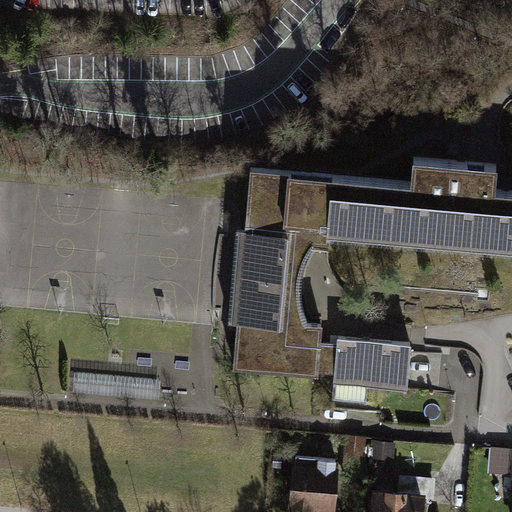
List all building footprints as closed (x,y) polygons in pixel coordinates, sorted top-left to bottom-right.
[(334,372),(337,347),(319,346),(322,323),(280,320),(284,283),(289,223),(330,225),(328,235),(511,251),(511,191),(496,190),(497,168),(487,167),(412,160),(411,183),(248,168),(243,231),(233,230),(229,277),(226,323),(235,324),(232,370),(316,375),(316,371),(334,372)] [(337,347),(334,372),(334,384),(405,390),(410,343),(338,336),(337,347)] [(161,380),(78,374),(76,396),(159,402),(161,380)] [(334,459),(291,457),(288,504),(331,507),(334,459)] [(371,487),(369,511),(422,511),(424,491),(371,487)]
